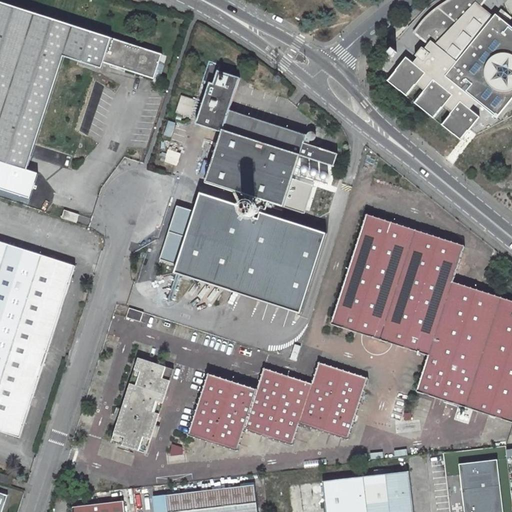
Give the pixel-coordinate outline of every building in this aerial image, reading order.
[(99,59),(151,76),(159,49),(3,0),(0,0),(0,159),(23,167),(60,54),(96,66),(99,59)] [(406,57),(387,81),(407,97),(415,87),(420,91),(411,101),(434,120),(442,109),(448,113),(439,124),(459,141),(479,116),(477,115),(483,107),(496,117),(509,100),(511,102),(511,28),(494,14),(493,15),(481,5),(484,0),(449,0),(447,1),(436,10),(422,23),(414,33),(428,43),(424,49),(421,47),(415,55),(417,57),(412,63),(406,57)] [(334,166),(338,154),(305,143),(307,136),(230,110),(240,77),(218,70),(221,64),(209,60),(203,81),(210,83),(197,124),(223,132),(208,181),(285,206),(302,155),(334,166)] [(197,100),(181,96),(176,112),(192,117),(197,100)] [(308,144),(315,146),(318,135),(311,133),(308,144)] [(169,149),(165,161),(178,166),(182,154),(169,149)] [(23,167),(0,159),(0,189),(31,199),(39,173),(23,167)] [(246,206),(202,192),(177,272),(302,311),(327,232),(282,217),(284,209),(265,203),(260,217),(256,216),(255,217),(253,218),(251,218),(249,217),(247,216),(246,214),(245,213),(245,210),(245,208),(246,206)] [(259,212),(259,210),(259,208),(258,206),(257,205),(255,204),(253,203),(251,203),(249,204),(248,205),(246,206),(245,208),(245,210),(245,213),(246,214),(247,216),(249,217),(251,218),(253,218),(255,217),(256,216),(258,215),(259,214),(259,212)] [(62,209),(59,217),(75,221),(77,214),(62,209)] [(467,249),(365,218),(331,328),(432,359),(420,397),(511,425),(511,305),(455,288),(467,249)] [(73,266),(0,242),(0,431),(19,438),(73,266)] [(140,325),(144,316),(129,311),(125,321),(140,325)] [(292,360),(298,361),(301,346),(295,345),(292,360)] [(149,455),(155,437),(157,437),(163,419),(160,418),(175,369),(159,363),(161,361),(152,358),(151,361),(136,356),(115,419),(120,421),(113,443),(122,447),(121,450),(136,455),(138,451),(149,455)] [(293,448),(300,427),(350,443),(371,381),(320,364),(313,385),(264,369),(257,392),(208,376),(188,436),(237,452),(244,432),(293,448)] [(460,461),(465,511),(504,511),(498,457),(460,461)] [(412,511),(407,471),(322,482),(325,511),(412,511)] [(0,482),(10,486),(13,479),(0,474),(0,482)] [(257,511),(254,485),(167,495),(167,511),(257,511)] [(125,511),(124,503),(74,509),(74,511),(125,511)]
